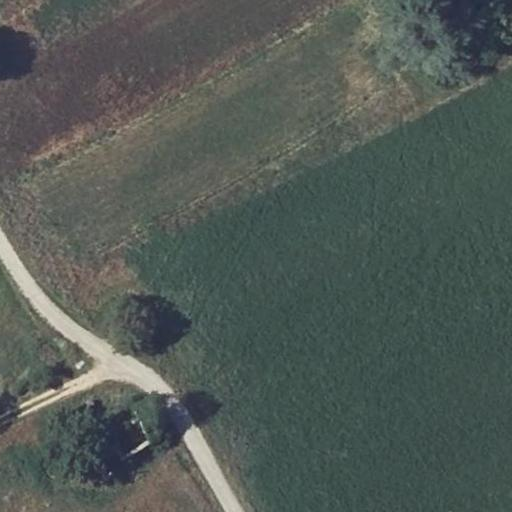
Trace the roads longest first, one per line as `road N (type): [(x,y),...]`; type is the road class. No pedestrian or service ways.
road 1 (unclassified): [(238,511),(160,390),(62,321),(0,244)]
road 2 (track): [(127,365),(0,424)]
